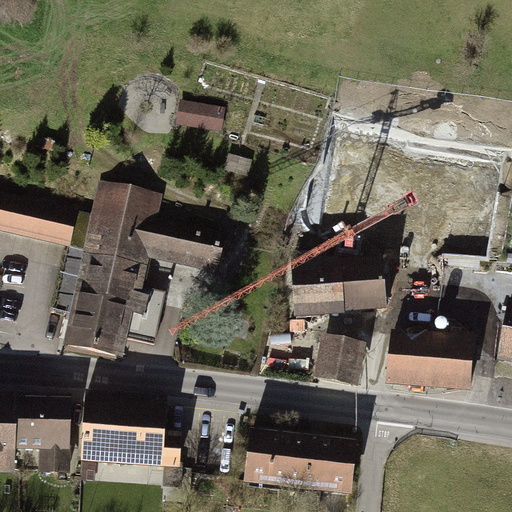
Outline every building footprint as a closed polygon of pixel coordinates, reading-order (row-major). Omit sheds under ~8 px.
[(224,106),(181,96),(175,122),(218,132),(224,106)] [(167,188),(94,174),(59,346),(127,360),(148,258),(216,272),(224,236),(160,223),(167,188)] [(81,211),(0,192),(0,230),(72,248),(81,211)] [(385,255),(295,260),(298,313),(387,308),(385,255)] [(439,283),(401,279),(392,380),(473,388),(478,332),(435,328),(439,283)] [(511,361),(511,290),(499,359),(511,361)] [(368,340),(324,335),(315,375),(361,384),(368,340)] [(20,390),(0,389),(0,472),(18,473),(18,456),(20,398),(20,390)] [(169,402),(88,397),(84,458),(166,462),(165,488),(184,489),(186,444),(167,442),(169,402)] [(75,400),(20,398),(18,456),(43,457),(43,477),(73,477),(75,400)] [(357,443),(250,428),(243,480),(350,495),(357,443)]
